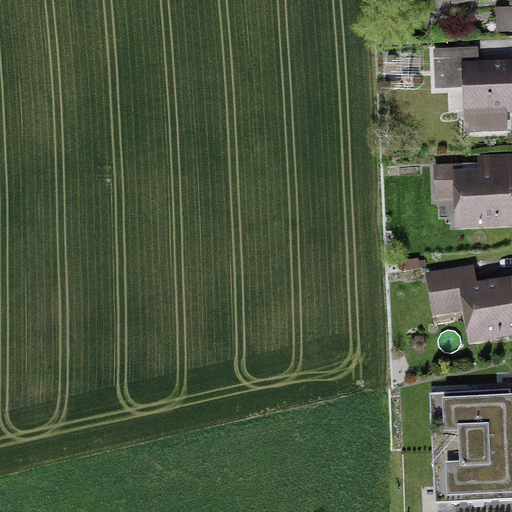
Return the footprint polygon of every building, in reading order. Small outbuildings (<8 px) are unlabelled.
[(511,32),(511,7),(495,9),(497,34),(511,32)] [(511,114),(511,61),(479,63),(478,48),(433,50),(435,90),(463,89),(464,134),(509,133),(508,115),(511,114)] [(511,155),(478,157),(478,164),(433,166),(434,201),(453,200),(455,230),(511,228),(511,155)] [(419,261),(419,259),(405,261),(406,270),(427,267),(426,260),(419,261)] [(511,338),(511,278),(477,284),(474,266),(425,274),(432,317),(463,312),(468,346),(511,338)] [(434,505),(511,501),(511,397),(511,391),(429,395),(434,505)]
